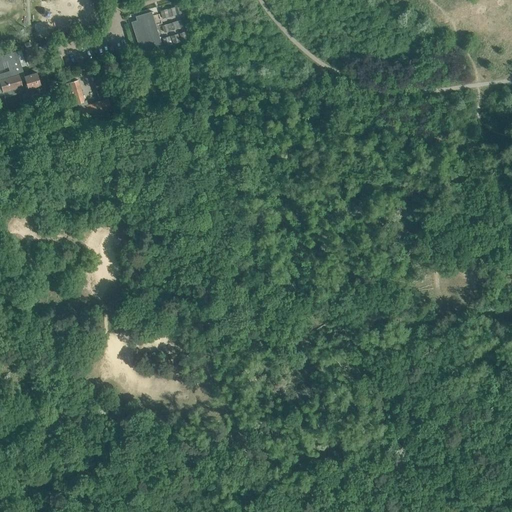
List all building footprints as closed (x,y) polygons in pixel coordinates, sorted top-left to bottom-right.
[(170,16),(176,15),(174,7),(168,8),(170,16)] [(163,18),(169,16),(167,9),(161,10),(163,18)] [(137,20),(131,22),(141,53),(163,46),(152,11),(136,16),(137,20)] [(187,25),(185,19),(163,25),(165,32),(187,25)] [(186,31),(180,33),(182,41),(188,39),(186,31)] [(178,34),(172,35),(174,43),(180,41),(178,34)] [(170,36),(163,38),(166,46),(172,44),(170,36)] [(25,50),(27,56),(25,56),(28,66),(40,62),(37,53),(35,54),(33,48),(25,50)] [(0,73),(0,85),(3,97),(7,108),(36,99),(33,87),(40,85),(36,73),(24,76),(18,57),(17,51),(13,53),(0,56),(0,70),(4,69),(2,62),(6,61),(9,71),(0,73)] [(91,72),(98,96),(99,101),(87,105),(86,100),(84,101),(78,80),(65,83),(72,106),(76,104),(80,119),(112,110),(108,98),(111,97),(103,69),(91,72)] [(64,107),(58,109),(60,117),(66,116),(64,107)]
